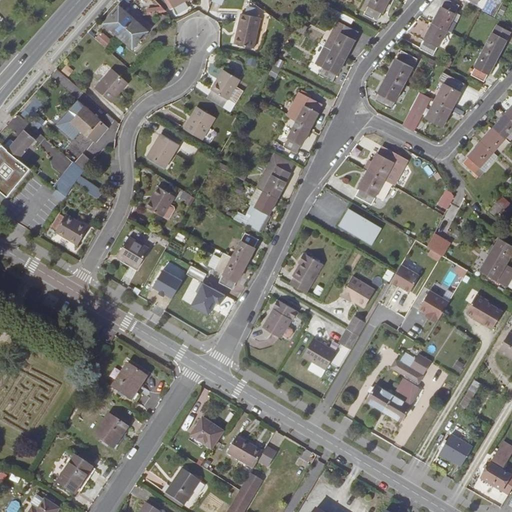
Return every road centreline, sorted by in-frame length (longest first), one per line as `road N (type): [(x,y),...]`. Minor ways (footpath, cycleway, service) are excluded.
road 1 (residential): [(76,291),(126,208),(125,145),(139,113),(192,73),(201,34)]
road 2 (residential): [(345,114),(213,373)]
road 3 (residential): [(444,511),(213,373)]
road 4 (residential): [(103,511),(198,365)]
road 5 (residential): [(198,365),(76,291)]
road 6 (residential): [(423,0),(362,68),(345,114)]
